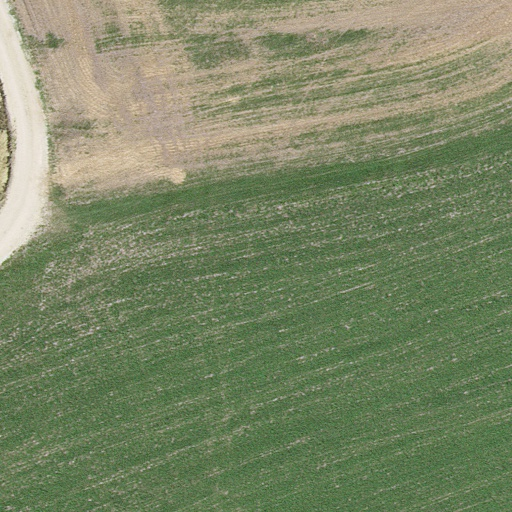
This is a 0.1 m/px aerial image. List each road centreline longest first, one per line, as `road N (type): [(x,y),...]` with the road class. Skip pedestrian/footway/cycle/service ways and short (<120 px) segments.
road 1 (track): [(31,213),(277,186),(511,127)]
road 2 (track): [(0,35),(24,90),(31,213)]
